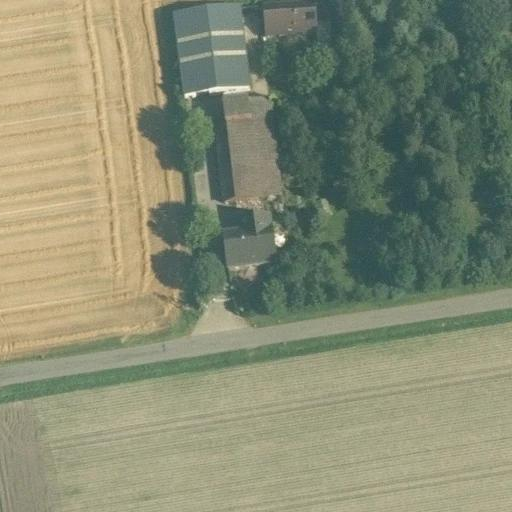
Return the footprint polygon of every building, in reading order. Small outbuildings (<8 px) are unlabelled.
[(278,24),(267,25),(268,39),(279,38),(279,40),(317,38),(315,6),(276,8),(278,24)] [(258,9),(259,14),(259,17),(272,16),(271,9),(258,9)] [(241,17),(240,12),(175,20),(185,101),(250,93),(243,34),(241,17)] [(251,125),(261,124),(260,106),(259,105),(248,106),(249,107),(224,110),(227,133),(216,134),(225,206),(269,201),(263,143),(258,144),(256,129),(245,131),(244,127),(251,126),(251,125)] [(270,105),(260,106),(261,124),(251,125),(251,126),(244,127),(245,131),(256,129),(258,144),(263,143),(269,201),(281,199),(270,105)] [(335,182),(337,199),(352,197),(350,180),(335,182)] [(229,274),(277,268),(271,226),(265,227),(265,221),(258,222),(259,223),(240,225),(241,235),(224,238),(229,274)]
